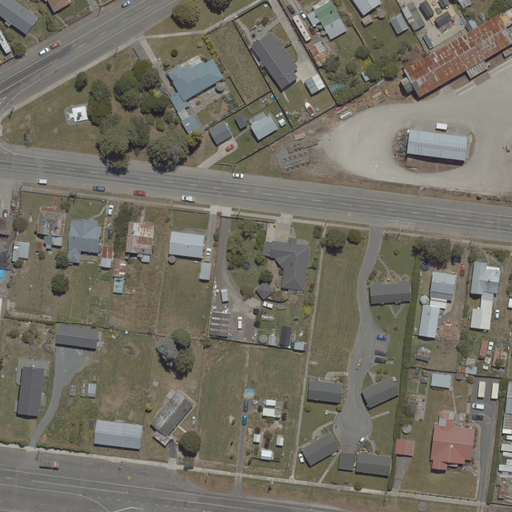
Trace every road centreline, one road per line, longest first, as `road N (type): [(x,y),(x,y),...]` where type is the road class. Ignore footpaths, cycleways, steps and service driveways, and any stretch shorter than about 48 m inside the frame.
road 1 (residential): [(0,160),(379,208)]
road 2 (residential): [(353,435),(364,281),(379,208)]
road 3 (secondary): [(20,81),(162,0)]
road 4 (residential): [(0,476),(143,495)]
road 5 (residential): [(379,208),(511,225)]
road 6 (residential): [(143,495),(269,511)]
